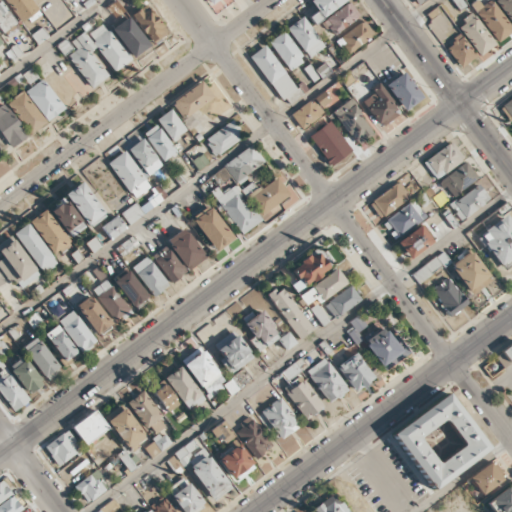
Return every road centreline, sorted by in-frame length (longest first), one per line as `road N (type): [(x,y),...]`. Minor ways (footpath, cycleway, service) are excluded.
road 1 (primary): [(511,69),(0,455)]
road 2 (residential): [(511,443),(180,0)]
road 3 (residential): [(0,207),(273,0)]
road 4 (primary): [(256,511),(511,318)]
road 5 (tertiary): [(464,106),(384,0)]
